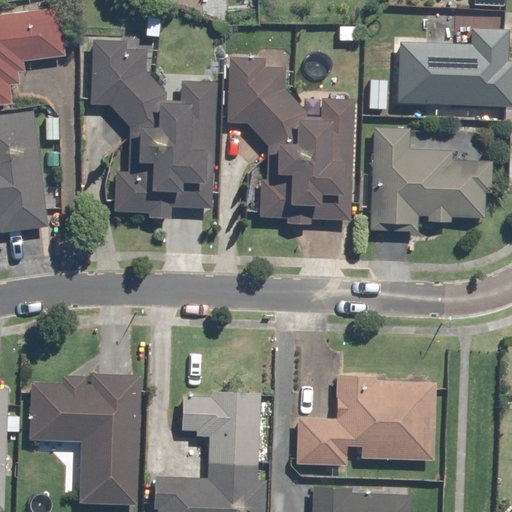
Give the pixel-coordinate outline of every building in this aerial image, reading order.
[(52,7),(0,14),(0,106),(6,106),(3,86),(13,84),(12,73),(18,72),(17,63),(59,57),(52,7)] [(392,43),(390,104),(507,108),(508,61),(500,61),(501,31),(464,29),(463,45),(392,43)] [(206,211),(211,82),(174,81),(174,101),(164,100),(139,72),(140,50),(119,49),(119,42),(86,41),(83,105),(102,106),(123,130),(121,172),(108,171),(106,211),(142,213),(142,220),(165,221),(166,209),(206,211)] [(304,221),(344,222),(347,100),(314,99),(314,117),(299,117),(299,110),(278,89),(279,68),(259,67),(259,58),(223,57),(221,124),(240,124),(261,147),(260,179),(253,179),(252,219),(280,220),(280,225),(304,226),(304,221)] [(0,232),(41,227),(26,111),(0,114),(0,232)] [(366,127),(363,232),(410,233),(411,218),(419,218),(419,223),(444,224),(444,219),(477,220),(478,195),(485,196),(486,160),(446,159),(446,152),(404,150),(404,128),(366,127)] [(130,506),(134,377),(55,374),(55,385),(23,384),(21,440),(74,442),(72,505),(130,506)] [(290,417),(288,466),(341,469),(341,460),(426,464),(430,379),(330,374),(328,419),(290,417)] [(146,511),(257,511),(258,480),(251,480),(254,393),(175,391),(174,436),(200,437),(198,478),(148,476),(146,511)] [(404,511),(405,491),(304,488),(303,511),(404,511)]
